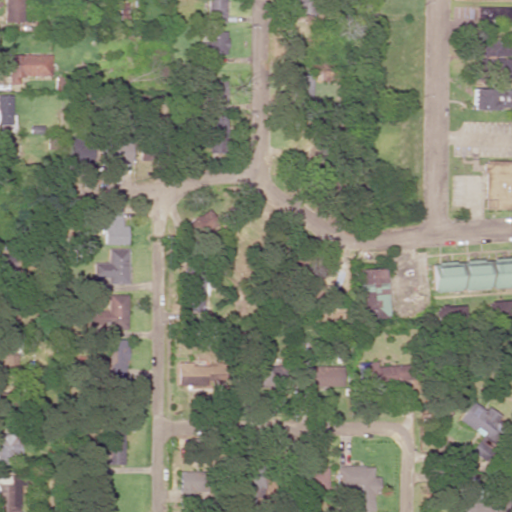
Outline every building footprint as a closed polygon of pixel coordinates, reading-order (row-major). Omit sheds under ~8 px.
[(21,22),(21,0),(2,0),(2,22),(21,22)] [(223,0),(205,0),(205,3),(202,3),(202,22),(223,23),(223,0)] [(293,0),(293,13),(314,13),(313,0),(293,0)] [(511,7),(475,7),(475,20),(511,20),(511,7)] [(203,54),(225,54),(224,31),(202,31),(203,54)] [(509,57),(509,40),(476,41),(477,58),(509,57)] [(49,76),(49,55),(7,55),(7,84),(18,84),(18,77),(49,76)] [(310,75),(292,75),(291,107),(310,107),(310,75)] [(225,80),(206,79),(205,112),(207,112),(206,153),(225,153),(226,121),(225,121),(226,110),(224,110),(225,80)] [(103,135),(103,146),(98,147),(98,161),(130,160),(129,135),(103,135)] [(11,138),(0,137),(0,143),(0,162),(11,162),(11,138)] [(511,210),(511,161),(482,161),(481,210),(511,210)] [(126,245),(126,226),(120,226),(120,207),(102,207),(102,244),(126,245)] [(126,284),(127,249),(106,248),(106,263),(91,263),(91,278),(107,278),(107,284),(126,284)] [(511,258),(429,264),(431,292),(511,286),(511,258)] [(311,284),(336,292),(342,274),(317,265),(311,284)] [(356,319),(385,319),(384,268),(354,270),(356,319)] [(126,295),(107,295),(107,311),(88,311),(88,329),(126,329),(126,295)] [(124,339),(105,340),(106,371),(103,371),(103,381),(125,380),(124,339)] [(0,414),(13,414),(13,390),(0,389),(0,377),(16,377),(16,353),(0,353),(0,414)] [(356,363),(357,381),(405,378),(404,364),(375,365),(375,362),(356,363)] [(205,384),(205,377),(219,377),(219,365),(174,364),(174,384),(205,384)] [(339,366),(296,367),(296,388),(340,386),(339,366)] [(457,419),(480,434),(469,452),(482,460),(503,427),(494,421),(498,416),(485,407),(483,410),(468,401),(457,419)] [(122,431),(104,431),(103,464),(121,465),(122,431)] [(0,464),(9,464),(9,455),(20,454),(20,441),(13,441),(13,434),(0,433),(0,464)] [(351,511),(370,511),(370,494),(376,494),(375,477),(370,477),(370,466),(337,466),(337,485),(350,485),(351,511)] [(325,468),(316,468),(316,479),(325,479),(325,468)] [(0,511),(18,511),(19,475),(9,475),(9,485),(0,485),(0,511)] [(456,511),(483,511),(483,488),(456,488),(456,511)] [(491,511),(505,511),(506,501),(489,501),(489,511),(491,511)]
